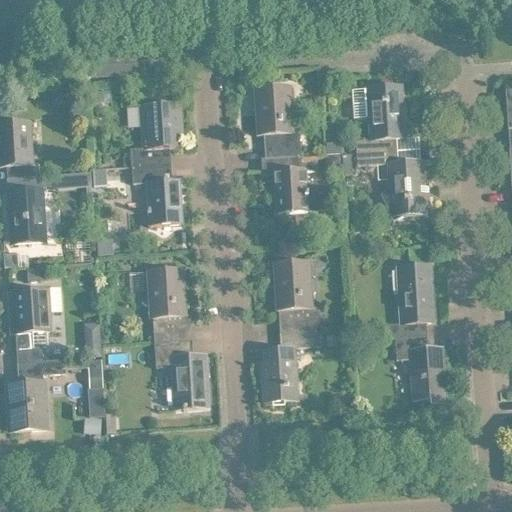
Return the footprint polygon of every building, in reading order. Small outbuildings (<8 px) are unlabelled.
[(91,63),(92,79),(139,76),(138,60),(91,63)] [(357,142),(358,155),(398,152),(397,140),(405,140),(402,87),(369,89),(372,141),(357,142)] [(269,136),(270,159),(270,160),(302,158),(301,133),(296,134),(293,88),(255,90),(258,137),(269,136)] [(132,152),(133,169),(167,167),(166,150),(184,149),(182,104),(142,106),(143,116),(138,116),(139,120),(143,120),(145,151),(132,152)] [(8,180),(40,178),(40,165),(34,166),(31,125),(32,125),(32,124),(0,125),(0,168),(7,168),(8,171),(9,180),(8,180)] [(342,144),(327,144),(327,156),(343,155),(342,144)] [(398,152),(358,155),(358,167),(390,165),(391,190),(381,195),(394,222),(404,217),(426,216),(423,163),(399,164),(398,152)] [(352,156),(343,156),(344,177),(354,176),(352,156)] [(341,157),(328,158),(328,169),(342,169),(341,157)] [(270,160),(270,159),(262,160),(263,176),(275,175),(278,214),(277,214),(277,215),(310,213),(309,199),(310,199),(310,194),(309,194),(307,172),(303,172),(302,158),(270,160)] [(167,167),(133,169),(134,186),(149,185),(150,212),(148,212),(149,215),(151,215),(151,228),(183,226),(180,182),(161,183),(160,168),(167,168),(167,167)] [(90,175),(77,176),(78,190),(91,189),(90,175)] [(43,178),(40,178),(8,180),(8,181),(10,181),(10,194),(13,244),(46,242),(42,179),(43,179),(43,178)] [(19,255),(5,256),(6,269),(19,269),(19,255)] [(288,312),(289,335),(289,336),(321,333),(320,308),(315,309),(312,263),(274,265),(277,312),(288,312)] [(391,341),(396,340),(421,339),(420,325),(437,324),(433,267),(398,269),(401,326),(390,326),(391,341)] [(47,270),(29,271),(29,284),(47,283),(47,270)] [(155,320),(156,344),(190,342),(189,326),(187,326),(187,318),(188,318),(186,271),(148,273),(149,292),(152,292),(154,320),(155,320)] [(15,310),(18,364),(45,363),(44,349),(48,349),(47,333),(52,333),(50,292),(10,294),(11,310),(15,310)] [(289,336),(289,335),(281,335),(281,337),(282,337),(283,351),(262,352),(265,405),(299,403),(295,350),(322,349),(321,333),(289,336)] [(421,339),(396,340),(398,362),(412,361),(415,402),(432,401),(433,405),(432,405),(432,406),(447,405),(443,350),(423,352),(422,339),(421,339)] [(102,341),(86,342),(87,359),(103,358),(102,341)] [(190,342),(156,344),(158,369),(174,368),(176,412),(184,411),(184,412),(188,412),(188,411),(210,410),(206,357),(186,358),(185,343),(190,343),(190,342)] [(67,361),(45,363),(18,364),(20,387),(9,387),(12,433),(33,432),(33,431),(30,431),(30,424),(46,423),(47,423),(45,385),(44,385),(43,377),(68,376),(67,361)] [(103,361),(89,361),(91,390),(104,390),(103,361)] [(116,415),(107,416),(108,435),(111,435),(116,435),(118,435),(116,415)] [(86,420),(85,435),(102,436),(103,420),(86,420)]
